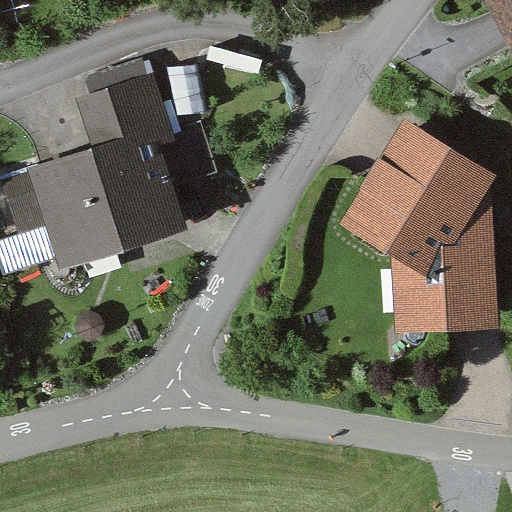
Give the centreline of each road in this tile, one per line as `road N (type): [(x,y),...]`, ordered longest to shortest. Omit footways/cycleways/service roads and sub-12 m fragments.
road 1 (residential): [(0,89),(127,35),(178,23),(226,25),(273,40),(342,85)]
road 2 (residential): [(173,398),(184,353),(342,85)]
road 3 (residential): [(511,454),(173,398)]
road 4 (residential): [(173,398),(0,446)]
